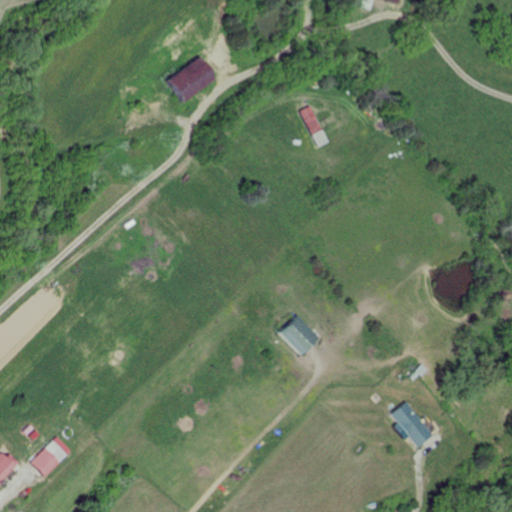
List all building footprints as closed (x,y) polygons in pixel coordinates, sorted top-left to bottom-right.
[(180,102),(215,81),(200,57),(165,78),(180,102)] [(320,147),(330,142),(312,106),(302,111),(320,147)] [(320,339),(299,316),(281,332),(303,355),(320,339)] [(394,415),(401,423),(396,426),(408,440),(412,437),(421,447),(436,435),(409,402),(394,415)] [(43,477),(70,451),(56,436),(29,462),(43,477)] [(0,479),(15,465),(2,451),(0,452),(0,479)]
